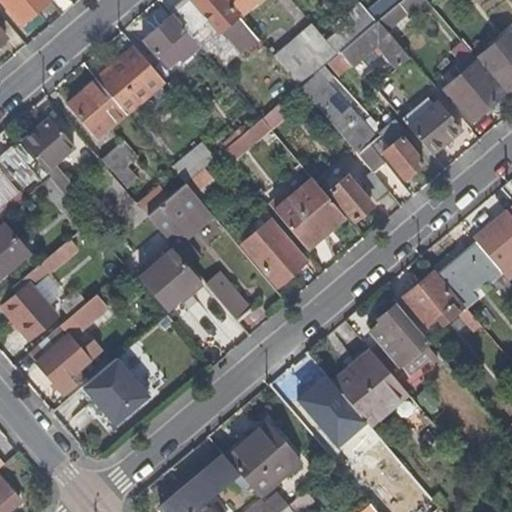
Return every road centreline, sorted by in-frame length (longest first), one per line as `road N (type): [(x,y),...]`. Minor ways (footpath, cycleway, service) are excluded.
road 1 (residential): [(90,502),(511,143)]
road 2 (residential): [(0,98),(117,0)]
road 3 (residential): [(0,393),(90,502)]
